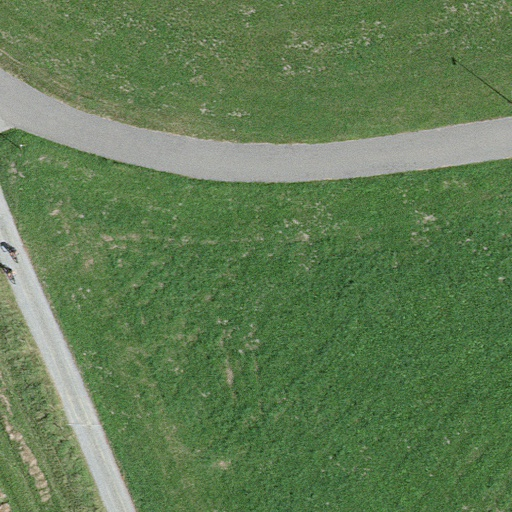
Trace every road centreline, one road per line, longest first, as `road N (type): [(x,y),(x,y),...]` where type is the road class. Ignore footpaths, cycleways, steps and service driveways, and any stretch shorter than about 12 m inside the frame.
road 1 (residential): [(511,137),(330,161),(226,160),(113,140),(0,91)]
road 2 (track): [(0,206),(112,511)]
